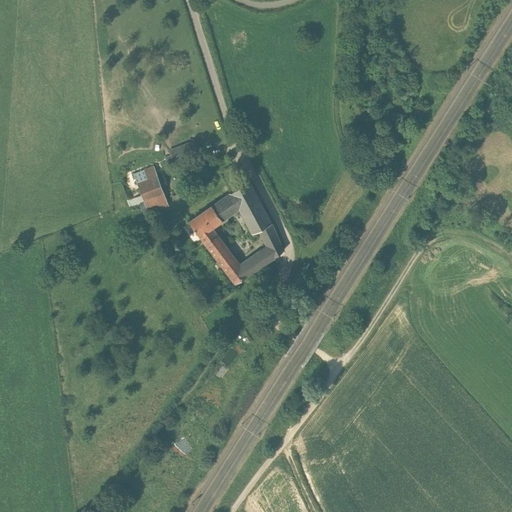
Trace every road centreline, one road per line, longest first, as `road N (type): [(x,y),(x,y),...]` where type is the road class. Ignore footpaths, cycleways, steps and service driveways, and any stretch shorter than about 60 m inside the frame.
road 1 (unclassified): [(295,338),(271,311),(288,242),(233,137),(189,0)]
road 2 (track): [(104,511),(238,325),(271,308)]
road 3 (track): [(339,367),(433,237),(465,234),(511,258)]
road 4 (track): [(231,511),(339,367)]
